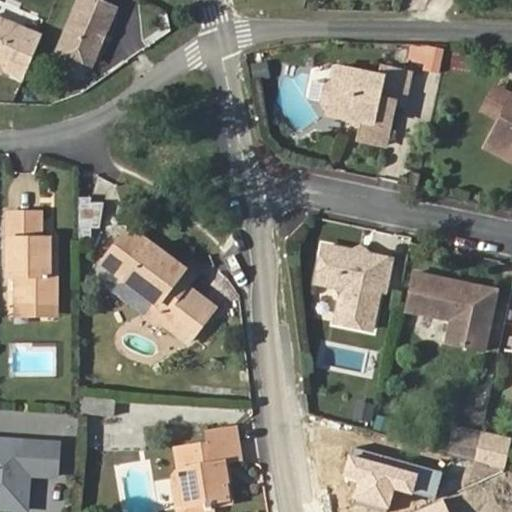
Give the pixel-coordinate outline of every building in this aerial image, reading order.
[(85,63),(107,10),(82,0),(71,0),(49,54),(80,68),(85,63)] [(0,76),(15,83),(33,40),(0,26),(0,76)] [(429,47),(418,47),(415,61),(426,63),(429,47)] [(424,71),(440,73),(444,50),(429,47),(426,63),(424,71)] [(368,125),(366,133),(364,143),(389,147),(398,106),(406,108),(413,76),(387,71),(385,79),(361,74),(359,87),(341,84),(327,93),(324,108),(332,114),(332,118),(357,123),(368,125)] [(343,71),(341,84),(359,87),(361,74),(343,71)] [(511,107),(489,149),(511,161),(511,107)] [(356,130),(366,133),(368,125),(357,123),(356,130)] [(78,198),(78,239),(92,239),(92,228),(100,228),(104,203),(92,203),(92,198),(78,198)] [(11,202),(11,214),(43,214),(43,202),(11,202)] [(50,276),(51,240),(43,240),(43,214),(11,214),(11,277),(34,278),(34,303),(60,303),(60,277),(50,276)] [(129,234),(111,256),(101,269),(150,308),(161,317),(155,324),(183,346),(209,312),(182,291),(175,286),(183,276),(157,256),(129,234)] [(60,240),(51,240),(50,276),(60,277),(60,240)] [(355,262),(346,254),(318,249),(311,285),(327,287),(339,299),(334,325),(368,331),(376,294),(380,294),(386,263),(372,260),(363,264),(355,262)] [(372,260),(346,254),(355,262),(363,264),(372,260)] [(189,282),(183,276),(175,286),(182,291),(189,282)] [(498,295),(414,276),(406,315),(451,326),(446,345),(484,354),(498,295)] [(150,330),(155,324),(161,317),(150,308),(139,322),(150,330)] [(114,416),(116,399),(83,397),(82,413),(114,416)] [(356,402),(351,419),(368,424),(373,406),(356,402)] [(182,481),(229,485),(226,466),(241,464),(236,428),(202,433),(204,446),(178,450),(182,481)] [(481,436),(454,431),(449,455),(476,463),(481,436)] [(507,442),(481,436),(476,463),(502,470),(507,442)] [(54,478),(56,446),(0,441),(0,510),(9,511),(9,506),(24,507),(26,476),(54,478)] [(444,472),(352,447),(344,476),(361,480),(356,499),(388,508),(393,491),(436,502),(444,472)] [(231,504),(229,485),(182,481),(184,492),(186,511),(203,511),(212,511),(211,507),(231,504)] [(211,511),(212,511),(203,511),(186,511),(184,492),(173,493),(175,511),(211,511)] [(449,511),(444,499),(414,511),(449,511)]
